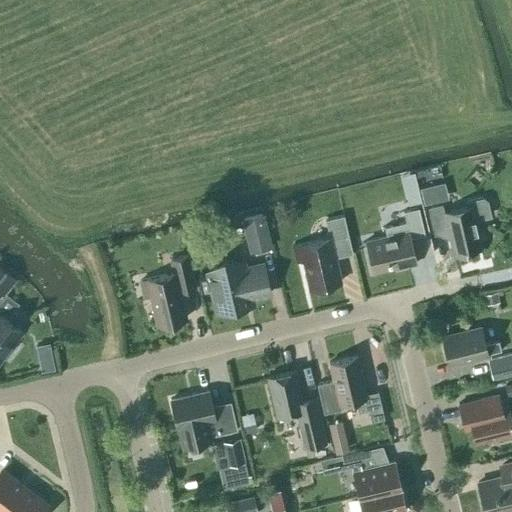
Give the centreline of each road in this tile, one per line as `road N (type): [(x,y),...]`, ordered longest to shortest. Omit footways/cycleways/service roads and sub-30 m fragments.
road 1 (residential): [(399,303),(119,371)]
road 2 (residential): [(448,511),(399,303)]
road 3 (residential): [(119,371),(153,511)]
road 4 (residential): [(82,511),(55,386)]
